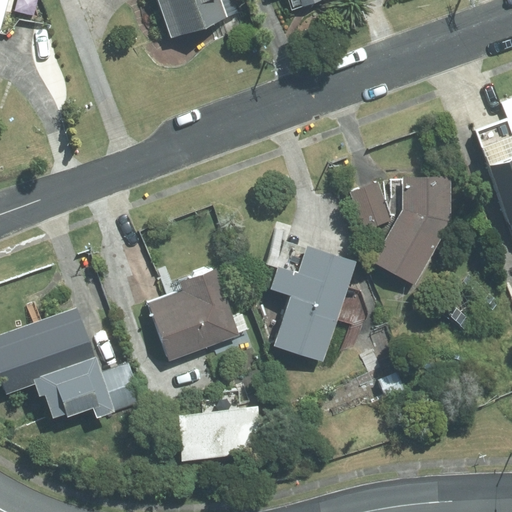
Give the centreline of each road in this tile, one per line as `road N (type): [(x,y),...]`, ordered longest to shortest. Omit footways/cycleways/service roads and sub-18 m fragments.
road 1 (residential): [(0,215),(511,31)]
road 2 (tertiary): [(368,511),(500,497)]
